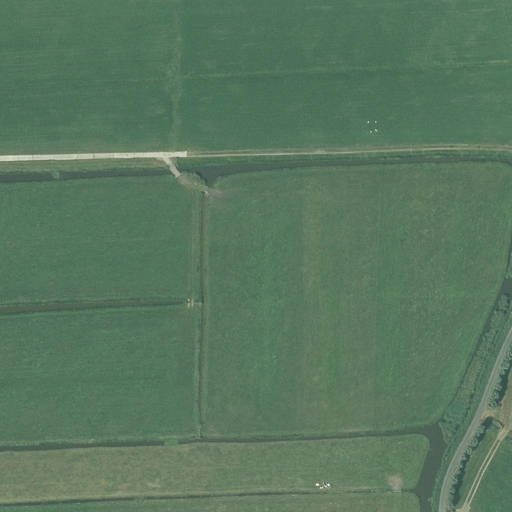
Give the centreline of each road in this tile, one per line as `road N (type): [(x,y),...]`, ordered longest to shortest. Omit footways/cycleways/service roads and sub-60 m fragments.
road 1 (track): [(511,151),(163,155)]
road 2 (unclassified): [(442,511),(447,475),(511,335)]
road 3 (track): [(163,155),(0,158)]
